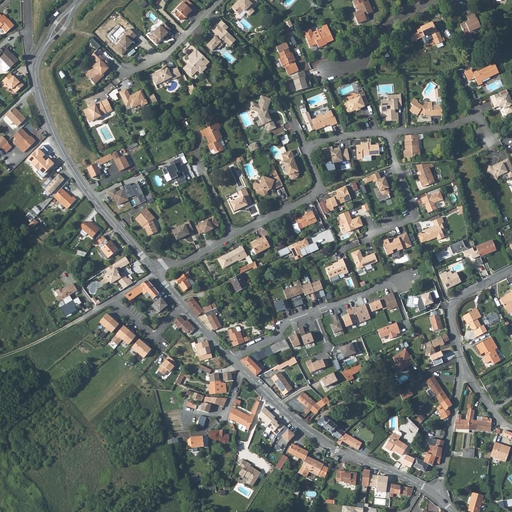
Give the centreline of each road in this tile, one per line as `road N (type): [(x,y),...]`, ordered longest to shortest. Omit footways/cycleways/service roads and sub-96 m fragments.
road 1 (residential): [(240,368),(329,445),(437,495)]
road 2 (residential): [(153,271),(311,195),(317,184),(304,146)]
road 3 (residential): [(461,373),(450,308),(511,269)]
road 4 (residential): [(367,238),(412,213),(388,132)]
road 5 (residential): [(35,75),(51,129),(90,196)]
road 6 (residential): [(114,80),(159,58),(218,0)]
road 7 (residential): [(432,0),(392,21),(363,57),(326,71)]
road 8 (residential): [(437,495),(461,373)]
